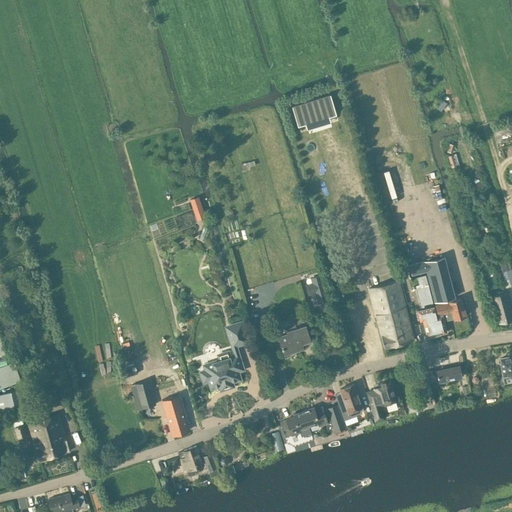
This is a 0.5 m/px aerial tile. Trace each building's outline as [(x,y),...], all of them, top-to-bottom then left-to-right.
[(455,154),(448,156),(451,168),(455,166),(453,158),(456,157),(455,154)] [(479,180),(474,186),(480,191),(485,184),(479,180)] [(198,196),(190,199),(195,213),(203,210),(198,196)] [(409,264),(411,275),(424,271),(427,274),(434,302),(454,296),(444,255),(409,264)] [(339,272),(337,272),(339,282),(348,280),(346,271),(343,272),(339,272)] [(480,275),(484,288),(490,286),(486,273),(480,275)] [(318,303),(328,300),(321,276),(311,278),(313,283),(306,285),(309,294),(315,292),(318,303)] [(385,347),(414,340),(399,280),(369,287),(385,347)] [(432,302),(428,285),(416,288),(421,305),(432,302)] [(511,313),(506,292),(492,296),(499,323),(511,320),(511,313)] [(462,298),(450,301),(453,312),(448,313),(450,319),(453,318),(454,318),(466,315),(462,298)] [(453,312),(450,301),(436,304),(437,309),(435,310),(434,306),(433,306),(434,312),(437,311),(438,315),(434,317),(438,333),(447,331),(444,320),(450,319),(448,313),(453,312)] [(434,312),(433,306),(417,310),(420,320),(423,320),(423,322),(419,323),(422,332),(424,333),(426,333),(427,336),(438,333),(434,317),(438,315),(437,311),(434,312)] [(241,321),(229,325),(235,345),(248,341),(241,321)] [(311,340),(305,325),(286,331),(287,333),(278,336),(284,355),(298,350),(296,345),(311,340)] [(220,360),(204,365),(206,369),(209,381),(211,387),(218,385),(233,380),(240,378),(237,370),(240,370),(243,369),(237,349),(234,350),(228,352),(228,351),(218,354),(220,360)] [(511,356),(500,358),(503,376),(511,374),(511,356)] [(14,362),(0,366),(0,387),(20,381),(14,362)] [(461,376),(459,365),(437,370),(439,380),(461,376)] [(439,389),(435,373),(427,375),(431,390),(439,389)] [(156,404),(152,388),(149,379),(130,385),(137,409),(156,404)] [(367,392),(375,419),(383,417),(380,406),(399,400),(396,390),(393,391),(390,380),(380,383),(381,386),(374,388),(374,390),(367,392)] [(338,402),(344,419),(356,415),(355,413),(356,413),(361,411),(362,409),(362,407),(362,406),(354,383),(340,388),(344,400),(338,402)] [(468,385),(462,386),(464,397),(470,396),(468,385)] [(0,412),(23,406),(18,388),(0,393),(0,412)] [(172,434),(189,429),(179,395),(162,400),(172,434)] [(314,406),(303,410),(309,426),(318,423),(319,426),(328,423),(332,421),(334,424),(343,421),(339,410),(337,403),(327,407),(328,408),(324,409),(323,406),(315,409),(314,406)] [(309,426),(303,410),(293,414),(294,416),(286,419),(288,423),(281,425),(285,436),(292,434),(292,435),(301,432),(300,429),(309,426)] [(70,451),(59,412),(28,423),(39,460),(70,451)] [(25,423),(24,423),(23,421),(26,420),(24,413),(0,419),(0,424),(12,421),(13,427),(17,438),(29,434),(25,423)] [(204,465),(197,445),(183,450),(185,456),(179,458),(184,471),(186,471),(187,474),(190,476),(198,473),(199,470),(198,467),(204,465)] [(211,453),(202,456),(209,471),(217,468),(211,453)] [(222,457),(220,460),(220,463),(223,466),(226,465),(228,463),(228,459),(225,457),(222,457)] [(49,498),(52,511),(54,511),(73,507),(74,510),(80,508),(77,495),(70,496),(69,492),(49,498)]
